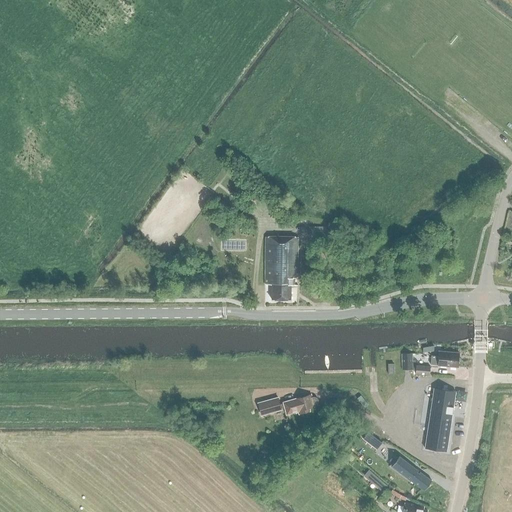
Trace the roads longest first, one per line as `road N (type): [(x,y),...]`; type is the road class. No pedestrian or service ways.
road 1 (tertiary): [(230,312),(339,315),(483,297)]
road 2 (tertiary): [(230,312),(0,313)]
road 3 (tertiary): [(455,511),(478,378)]
road 4 (unclassified): [(483,297),(511,177)]
